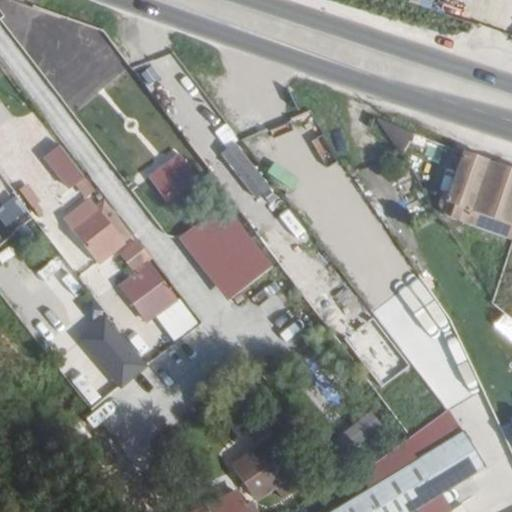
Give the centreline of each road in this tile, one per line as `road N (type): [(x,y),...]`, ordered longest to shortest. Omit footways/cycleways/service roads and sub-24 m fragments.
road 1 (primary): [(134,0),(511,125)]
road 2 (primary): [(511,83),(256,0)]
